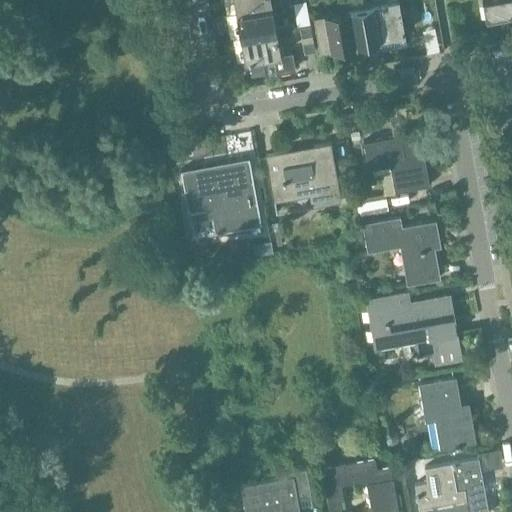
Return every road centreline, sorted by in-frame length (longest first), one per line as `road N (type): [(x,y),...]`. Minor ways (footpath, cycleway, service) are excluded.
road 1 (residential): [(445,74),(217,115),(193,0)]
road 2 (residential): [(511,402),(445,74)]
